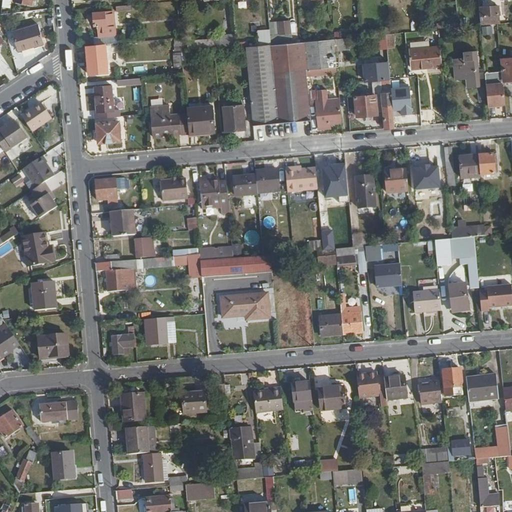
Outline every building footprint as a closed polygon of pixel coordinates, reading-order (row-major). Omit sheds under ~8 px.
[(499,22),(497,4),(479,6),(480,24),(499,22)] [(115,33),(112,10),(93,11),(94,23),(97,23),(98,35),(115,33)] [(290,31),(289,18),(279,19),(280,32),(290,31)] [(45,44),(40,25),(14,32),(18,51),(45,44)] [(491,35),(491,27),(481,26),(481,34),(491,35)] [(271,43),(270,28),(259,29),(260,44),(271,43)] [(395,44),(394,32),(386,32),(387,44),(395,44)] [(215,46),(214,37),(199,39),(199,37),(186,38),(187,48),(215,46)] [(333,44),(333,37),(304,40),(304,42),(246,46),(253,124),(311,119),(310,104),(311,104),(310,89),(308,89),(306,68),(335,66),(333,44)] [(108,72),(105,42),(85,44),(88,74),(108,72)] [(443,64),(441,42),(437,42),(437,45),(411,47),(412,66),(443,64)] [(486,81),(485,68),(476,69),(474,50),(454,52),(456,80),(468,79),(469,90),(477,89),(479,100),(488,100),(486,81)] [(173,53),(173,67),(181,66),(181,53),(173,53)] [(511,78),(511,55),(502,57),(503,79),(511,78)] [(391,86),(388,60),(364,62),(365,79),(380,78),(382,93),(355,95),(357,115),(377,113),(377,112),(384,111),(385,127),(395,126),(393,114),(391,86)] [(215,91),(214,74),(206,75),(207,91),(215,91)] [(505,102),(503,83),(501,83),(501,80),(486,81),(488,100),(488,104),(505,102)] [(113,110),(111,85),(94,86),(97,112),(94,112),(95,119),(119,116),(119,110),(113,110)] [(409,85),(391,86),(393,114),(412,112),(409,85)] [(327,99),(326,88),(310,89),(311,104),(317,103),(319,127),(330,127),(330,122),(340,121),(338,98),(327,99)] [(32,131),(52,117),(41,101),(21,115),(32,131)] [(245,130),(243,103),(223,105),(226,131),(245,130)] [(214,130),(211,104),(187,106),(187,115),(189,132),(214,130)] [(189,132),(187,115),(179,116),(179,119),(170,120),(168,107),(150,108),(152,135),(161,135),(161,132),(181,131),(181,132),(189,132)] [(0,145),(2,148),(22,134),(13,121),(0,129),(0,145)] [(120,141),(119,121),(96,122),(98,143),(120,141)] [(448,180),(445,148),(445,142),(436,143),(438,157),(428,158),(429,166),(424,167),(425,174),(430,174),(431,182),(448,180)] [(456,180),(453,147),(445,148),(448,180),(456,180)] [(7,152),(11,159),(19,156),(15,148),(7,152)] [(495,164),(498,164),(497,153),(479,154),(481,174),(496,173),(495,164)] [(481,174),(479,154),(460,156),(462,177),(481,176),(481,174)] [(52,176),(44,164),(46,162),(42,156),(22,170),(35,189),(44,182),(52,176)] [(318,189),(316,169),(294,170),(294,166),(286,166),(288,191),(318,189)] [(279,190),(277,168),(256,170),(256,175),(258,192),(279,190)] [(410,190),(408,171),(386,173),(388,192),(410,190)] [(349,195),(347,172),(340,172),(340,178),(331,178),(332,196),(349,195)] [(20,175),(11,179),(15,187),(24,182),(20,175)] [(258,192),(256,175),(227,177),(227,180),(229,196),(258,193),(258,192)] [(377,206),(374,175),(356,176),(359,207),(377,206)] [(123,187),(123,177),(96,179),(97,199),(112,198),(113,203),(118,203),(117,188),(123,187)] [(188,197),(187,177),(162,179),(164,199),(188,197)] [(229,196),(227,180),(219,180),(219,177),(200,179),(203,207),(222,205),(222,213),(230,212),(229,196)] [(56,207),(47,195),(51,192),(44,182),(35,189),(25,195),(32,205),(29,207),(38,220),(56,207)] [(196,215),(195,203),(187,203),(188,215),(196,215)] [(135,234),(132,209),(111,211),(114,236),(135,234)] [(189,230),(197,228),(195,217),(186,219),(189,230)] [(486,235),(485,225),(452,228),(452,238),(475,236),(486,235)] [(334,244),(332,230),(321,231),(322,245),(334,244)] [(54,261),(50,241),(46,242),(45,232),(21,237),(26,266),(54,261)] [(368,245),(367,235),(362,235),(362,233),(353,234),(354,247),(366,245),(368,245)] [(149,254),(148,235),(135,236),(137,255),(149,254)] [(479,287),(475,236),(452,238),(448,238),(450,259),(470,257),(473,287),(479,287)] [(426,242),(428,252),(435,251),(432,241),(426,242)] [(382,258),(380,244),(368,245),(366,245),(367,260),(382,258)] [(119,260),(118,253),(105,254),(105,261),(119,260)] [(127,272),(136,271),(136,269),(190,264),(188,254),(119,260),(105,261),(95,262),(95,269),(106,269),(109,291),(124,290),(123,283),(127,283),(127,272)] [(272,270),(271,254),(236,257),(238,273),(272,270)] [(337,264),(336,254),(318,256),(319,265),(337,264)] [(238,273),(236,257),(200,260),(202,276),(238,273)] [(402,284),(400,264),(375,266),(377,286),(402,284)] [(468,308),(466,282),(453,283),(453,280),(449,280),(452,306),(461,305),(461,309),(468,308)] [(57,309),(55,282),(33,283),(34,311),(57,309)] [(511,306),(511,284),(488,286),(488,289),(481,290),(482,311),(490,311),(490,308),(511,306)] [(442,309),(440,289),(413,292),(416,311),(442,309)] [(269,318),(267,293),(240,295),(241,315),(247,315),(247,320),(269,318)] [(241,315),(240,295),(221,296),(223,316),(241,315)] [(362,332),(361,313),(342,314),(344,334),(362,332)] [(344,334),(342,314),(320,315),(322,336),(344,334)] [(0,358),(12,350),(6,341),(14,336),(1,317),(0,318),(0,358)] [(169,342),(167,322),(176,321),(176,317),(146,319),(147,331),(150,331),(151,344),(169,342)] [(126,344),(136,343),(135,334),(110,336),(112,354),(127,353),(126,344)] [(70,357),(67,335),(40,338),(41,359),(70,357)] [(462,394),(459,368),(442,369),(444,396),(462,394)] [(384,376),(384,374),(378,374),(377,372),(357,373),(359,397),(380,395),(380,405),(387,405),(386,398),(384,376)] [(498,398),(495,373),(486,374),(486,378),(468,380),(470,402),(498,398)] [(406,397),(404,374),(384,376),(386,398),(406,397)] [(442,401),(439,375),(431,376),(432,381),(419,383),(420,402),(442,401)] [(311,399),(310,382),(292,383),(294,401),(311,399)] [(346,406),(345,386),(318,388),(320,408),(346,406)] [(282,409),(280,387),(264,388),(264,390),(254,391),(256,411),(282,409)] [(511,407),(511,387),(503,388),(505,408),(511,407)] [(208,411),(206,390),(184,393),(185,413),(208,411)] [(144,417),(143,392),(121,394),(123,419),(144,417)] [(79,419),(77,402),(40,406),(41,422),(79,419)] [(23,427),(12,411),(0,419),(0,430),(5,438),(23,427)] [(492,414),(494,427),(507,426),(506,413),(492,414)] [(149,452),(147,425),(128,427),(131,453),(149,452)] [(39,443),(29,427),(25,430),(38,447),(39,443)] [(253,458),(250,432),(246,432),(245,428),(229,429),(233,460),(253,458)] [(470,453),(469,439),(451,440),(453,455),(470,453)] [(510,455),(508,440),(495,441),(496,456),(510,455)] [(441,460),(440,452),(431,452),(430,447),(418,448),(419,462),(441,460)] [(18,495),(35,454),(29,452),(24,462),(22,461),(11,485),(18,495)] [(75,479),(73,460),(70,452),(51,454),(54,481),(75,479)] [(164,481),(162,454),(144,455),(146,482),(164,481)] [(336,471),(335,460),(317,461),(318,473),(336,471)] [(450,472),(449,461),(424,463),(425,474),(450,472)] [(235,481),(254,479),(255,487),(266,486),(266,495),(274,494),(272,462),(253,463),(253,468),(235,469),(235,481)] [(364,482),(363,469),(355,469),(355,472),(340,473),(340,479),(355,478),(356,482),(364,482)] [(190,484),(189,476),(170,478),(171,486),(187,485),(190,484)] [(216,498),(215,482),(190,484),(187,485),(187,490),(188,501),(216,498)] [(133,499),(132,490),(116,491),(117,500),(133,499)] [(66,500),(64,491),(42,493),(43,502),(66,500)] [(172,511),(172,497),(148,498),(148,511),(172,511)] [(500,510),(499,498),(480,499),(481,511),(486,511),(487,509),(491,509),(492,510),(500,510)] [(272,511),(271,502),(246,504),(247,511),(272,511)]
